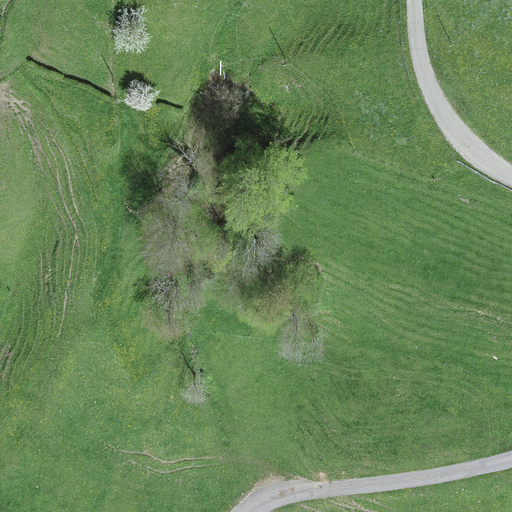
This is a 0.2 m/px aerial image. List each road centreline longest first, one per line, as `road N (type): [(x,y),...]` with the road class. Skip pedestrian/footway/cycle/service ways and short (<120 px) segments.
road 1 (unclassified): [(246,511),(284,494),(511,458)]
road 2 (unclassified): [(511,175),(471,148),(432,100),(415,0)]
